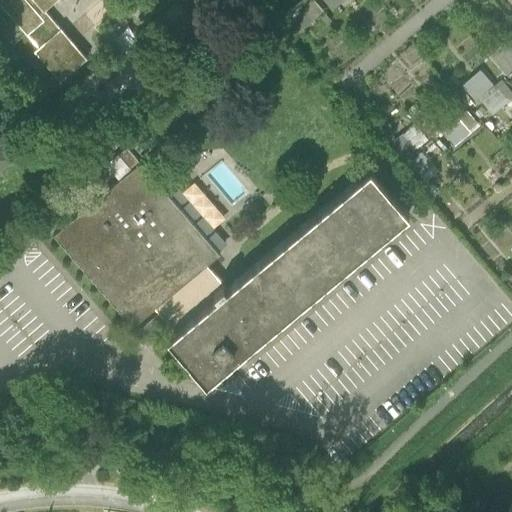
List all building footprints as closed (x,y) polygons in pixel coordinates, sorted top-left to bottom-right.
[(0,0),(0,1),(40,47),(35,51),(61,80),(87,58),(45,10),(56,0),(0,0)] [(312,0),(309,0),(287,20),(299,33),(323,12),(312,0)] [(500,38),(486,50),(506,73),(511,68),(511,35),(504,43),(500,38)] [(483,67),(462,84),(488,114),(509,97),(483,67)] [(468,110),(440,134),(452,148),(480,123),(468,110)] [(0,156),(13,145),(0,129),(0,156)] [(140,161),(52,236),(132,329),(154,310),(207,266),(219,255),(140,161)] [(178,331),(166,341),(189,367),(206,387),(233,365),(239,359),(410,215),(370,168),(227,289),(178,331)] [(215,275),(207,266),(154,310),(158,314),(135,333),(139,338),(144,344),(170,321),(178,331),(227,289),(215,275)]
